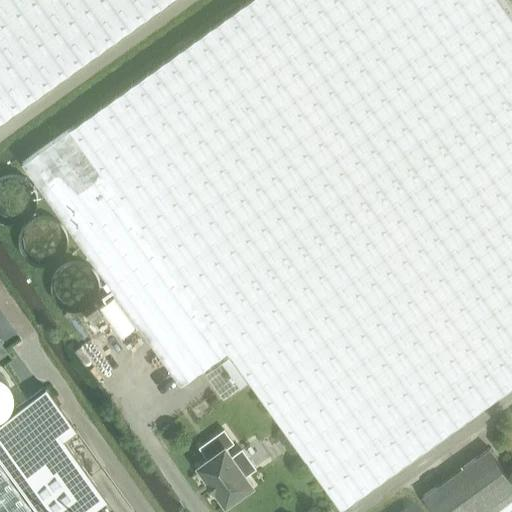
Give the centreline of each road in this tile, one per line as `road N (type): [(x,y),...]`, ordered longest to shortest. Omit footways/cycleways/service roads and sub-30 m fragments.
road 1 (unclassified): [(0,136),(196,0)]
road 2 (unclassified): [(351,511),(511,398)]
